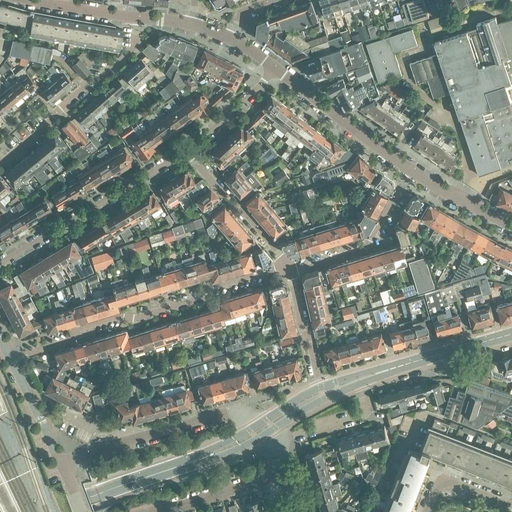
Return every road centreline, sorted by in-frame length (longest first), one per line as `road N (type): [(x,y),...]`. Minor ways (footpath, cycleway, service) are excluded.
road 1 (residential): [(11,360),(114,316),(137,317),(200,298),(214,285),(288,269)]
road 2 (residential): [(0,262),(186,150)]
road 3 (residential): [(60,464),(228,412),(256,425)]
road 4 (residential): [(0,161),(134,46),(138,18)]
road 5 (residential): [(288,269),(364,249),(409,169)]
road 6 (residential): [(276,69),(409,169)]
road 7 (residential): [(288,269),(186,150)]
road 8 (secondary): [(56,511),(200,459)]
road 9 (residential): [(159,511),(288,474)]
road 10 (secondary): [(393,368),(511,334)]
road 11 (residential): [(320,386),(288,269)]
road 12 (residential): [(186,150),(276,69)]
road 13 (residential): [(277,440),(360,415),(357,383)]
